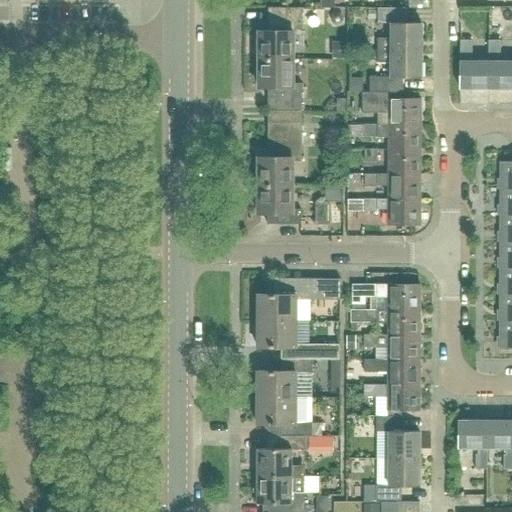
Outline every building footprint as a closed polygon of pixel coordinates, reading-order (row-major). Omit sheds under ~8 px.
[(259,59),(293,59),(293,35),(302,35),(302,8),(268,8),(268,30),(259,30),(259,59)] [(378,36),(378,49),(421,50),(421,23),(403,23),(404,8),(378,8),(378,23),(391,23),(391,36),(378,36)] [(487,10),(462,10),(462,26),(487,26),(487,10)] [(459,89),(488,89),(488,62),(468,62),(468,55),(472,55),(472,41),(460,41),(459,89)] [(488,41),(488,62),(488,89),(511,88),(511,61),(496,62),(497,55),(500,55),(500,41),(488,41)] [(421,77),(421,50),(378,49),(378,60),(390,60),(390,76),(366,76),(366,90),(377,90),(377,92),(403,92),(403,77),(421,77)] [(293,83),(293,59),(259,59),(259,87),(268,87),(268,111),(302,111),(302,83),(293,83)] [(365,99),(365,112),(378,112),(378,124),(421,125),(421,99),(389,99),(389,92),(365,92),(365,99)] [(259,157),(259,185),(293,185),(293,161),(302,161),(302,111),(268,111),(268,157),(259,157)] [(388,137),(388,149),(421,149),(421,125),(378,124),(378,125),(365,125),(365,137),(388,137)] [(378,149),(365,149),(365,162),(378,162),(378,149)] [(421,174),(421,149),(388,149),(388,174),(421,174)] [(511,161),(500,162),(500,189),(511,189),(511,161)] [(378,174),(365,174),(365,187),(378,187),(378,174)] [(421,199),(421,174),(388,174),(388,199),(421,199)] [(293,209),(293,185),(259,185),(259,213),(268,213),(268,224),(302,224),(302,209),(293,209)] [(511,189),(500,189),(500,215),(511,215),(511,189)] [(344,222),(345,196),(330,196),(329,221),(344,222)] [(420,224),(421,199),(388,199),(388,200),(365,199),(365,212),(388,212),(388,224),(420,224)] [(327,201),(315,202),(316,224),(328,223),(327,201)] [(511,215),(500,215),(500,242),(511,241),(511,215)] [(511,241),(500,242),(500,268),(511,268),(511,241)] [(511,268),(500,268),(500,295),(511,294),(511,268)] [(258,294),(258,321),(296,321),(297,299),(340,299),(340,300),(341,300),(341,278),(282,278),(282,295),(258,294)] [(388,310),(420,310),(420,285),(352,284),(352,304),(352,310),(364,310),(364,304),(364,297),(388,298),(388,310)] [(511,294),(500,295),(500,321),(511,320),(511,294)] [(388,310),(377,310),(364,310),(352,310),(353,323),(377,323),(388,323),(388,335),(420,335),(420,310),(388,310)] [(511,320),(500,321),(500,348),(511,348),(511,320)] [(296,346),(296,321),(258,321),(258,347),(282,347),(282,359),(312,359),(313,346),(296,346)] [(388,335),(377,335),(364,335),(364,348),(388,347),(388,360),(420,360),(420,335),(388,335)] [(312,372),(312,359),(282,359),(282,371),(258,371),(258,397),(296,397),(296,372),(312,372)] [(420,360),(388,360),(365,360),(364,373),(388,373),(388,385),(420,385),(420,360)] [(388,385),(377,384),(364,385),(364,398),(378,397),(388,397),(388,410),(420,410),(420,385),(388,385)] [(296,422),(296,397),(258,397),(258,423),(281,424),(281,436),(319,436),(319,423),(296,422)] [(389,458),(419,458),(419,431),(402,431),(402,416),(376,416),(376,431),(389,431),(389,458)] [(511,420),(487,421),(487,448),(507,448),(507,455),(503,455),(503,469),(511,469),(511,420)] [(487,448),(487,421),(458,421),(458,448),(479,448),(479,455),(475,455),(475,469),(487,469),(487,458),(487,448)] [(257,449),(257,476),(292,477),(305,477),(305,465),(292,464),(292,450),(305,450),(305,436),(268,436),(268,449),(257,449)] [(419,486),(419,458),(389,458),(389,485),(364,485),(364,500),(402,500),(402,486),(419,486)] [(292,492),(292,477),(257,476),(257,504),(267,504),(267,511),(304,511),(305,492),(292,492)] [(381,511),(420,511),(420,502),(382,502),(381,511)]
